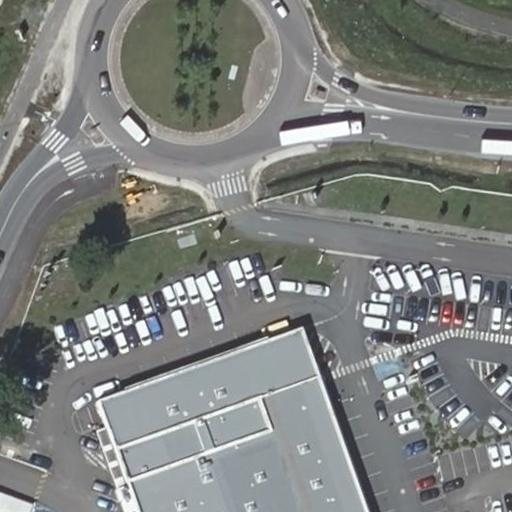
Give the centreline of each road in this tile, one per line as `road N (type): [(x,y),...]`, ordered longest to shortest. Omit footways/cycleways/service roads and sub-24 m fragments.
road 1 (tertiary): [(24,188),(93,158),(168,156)]
road 2 (tertiary): [(93,60),(82,100),(24,188)]
road 3 (secondary): [(511,130),(373,111)]
road 4 (secondary): [(93,60),(114,120),(168,156)]
